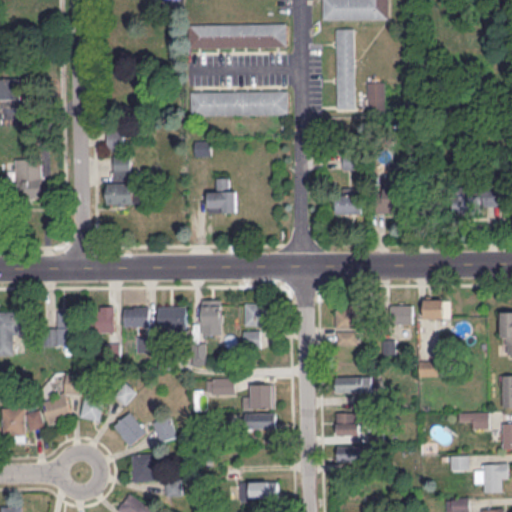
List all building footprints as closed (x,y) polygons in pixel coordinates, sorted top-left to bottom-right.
[(324,0),(324,18),(390,18),(389,0),(324,0)] [(287,22),(190,24),(190,47),(287,45),(287,22)] [(355,27),(337,28),(338,109),(356,109),(355,27)] [(0,77),(0,97),(21,98),(21,77),(0,77)] [(385,81),(368,82),(369,113),(386,112),(385,81)] [(289,89),(192,91),(192,114),(289,113),(289,89)] [(126,131),(108,131),(108,149),(126,149),(126,131)] [(213,140),(197,140),(197,155),(213,155),(213,140)] [(108,181),(108,204),(134,204),(135,154),(115,154),(115,181),(108,181)] [(43,158),(18,158),(18,196),(43,196),(43,158)] [(229,176),(219,176),(219,189),(210,189),(210,212),(238,212),(238,189),(229,189),(229,176)] [(377,212),(405,212),(405,186),(377,186),(377,212)] [(504,210),(503,186),(453,188),(454,211),(504,210)] [(337,194),(337,214),(364,214),(364,194),(337,194)] [(203,333),(223,333),(223,298),(203,298),(203,333)] [(451,298),(425,298),(425,317),(451,317),(451,298)] [(246,324),(268,324),(268,302),(246,302),(246,324)] [(414,303),(397,303),(397,323),(414,323),(414,303)] [(117,305),(96,305),(96,332),(117,332),(117,305)] [(125,326),(150,326),(150,305),(125,305),(125,326)] [(159,330),(188,330),(188,305),(159,305),(159,330)] [(361,327),(361,305),(337,305),(337,327),(361,327)] [(0,354),(16,355),(16,333),(26,333),(26,310),(0,310),(0,354)] [(48,327),(47,343),(73,345),(75,311),(59,310),(57,327),(48,327)] [(502,338),(509,338),(509,353),(511,352),(511,310),(502,311),(502,338)] [(244,330),(244,345),(261,345),(261,330),(244,330)] [(337,343),(359,343),(359,330),(337,330),(337,343)] [(139,350),(154,350),(154,334),(139,334),(139,350)] [(207,342),(194,342),(194,363),(207,363),(207,342)] [(82,374),(67,373),(66,392),(81,393),(82,374)] [(373,391),(373,375),(337,375),(337,391),(373,391)] [(208,377),(208,393),(236,393),(236,377),(208,377)] [(138,391),(127,382),(117,394),(127,403),(138,391)] [(276,407),(276,383),(254,383),(254,394),(245,394),(245,407),(276,407)] [(86,418),(105,417),(104,391),(84,392),(86,418)] [(75,415),(68,394),(44,401),(51,423),(75,415)] [(3,406),(3,435),(17,435),(17,440),(27,440),(27,406),(3,406)] [(46,425),(42,409),(28,413),(32,428),(46,425)] [(148,430),(132,410),(115,424),(131,444),(148,430)] [(491,410),(459,410),(459,420),(469,420),(469,428),(491,428),(491,410)] [(277,411),(250,411),(250,428),(277,428),(277,411)] [(337,433),(361,433),(361,411),(337,411),(337,433)] [(163,441),(179,435),(171,415),(155,421),(163,441)] [(371,460),(371,444),(338,444),(338,460),(371,460)] [(134,452),(134,480),(156,480),(156,452),(134,452)] [(452,454),(452,469),(470,469),(470,454),(452,454)] [(485,463),(503,462),(504,490),(486,491),(485,463)] [(239,463),(226,463),(226,478),(239,478),(239,463)] [(183,494),(182,479),(167,479),(167,495),(183,494)] [(279,480),(241,480),(241,498),(279,498),(279,480)] [(119,509),(123,511),(161,511),(130,492),(119,509)] [(469,511),(469,497),(452,497),(452,511),(469,511)]
